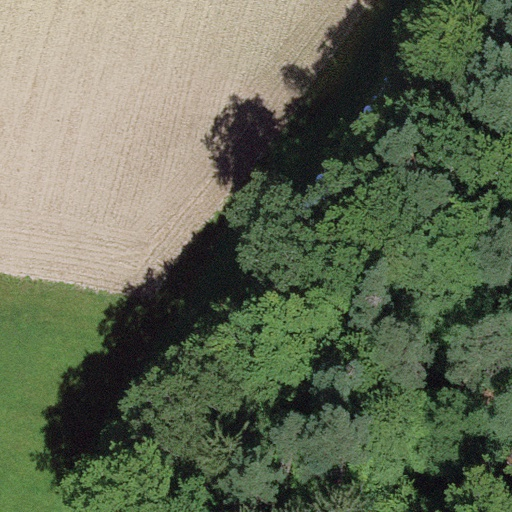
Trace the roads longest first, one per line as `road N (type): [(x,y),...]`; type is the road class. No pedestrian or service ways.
road 1 (track): [(497,0),(165,511)]
road 2 (track): [(420,116),(511,252)]
